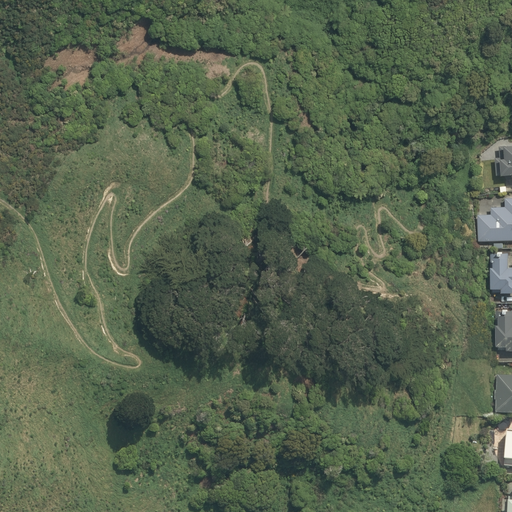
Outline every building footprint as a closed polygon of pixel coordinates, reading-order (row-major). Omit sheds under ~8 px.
[(511,148),(506,149),(495,149),(496,180),(511,179),(511,148)] [(511,197),(505,198),(505,208),(492,208),(491,215),(480,215),(480,240),(511,240),(511,197)] [(511,268),(509,269),(509,261),(492,261),(492,291),(503,291),(503,295),(511,294),(511,268)] [(511,317),(497,317),(496,349),(508,349),(507,354),(511,353),(511,317)] [(511,375),(499,375),(497,415),(511,415),(511,375)]
